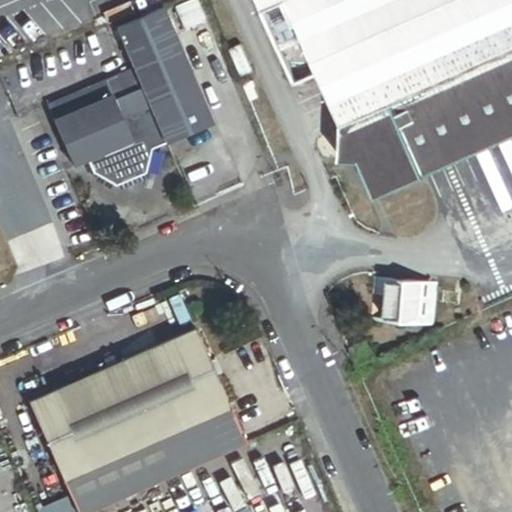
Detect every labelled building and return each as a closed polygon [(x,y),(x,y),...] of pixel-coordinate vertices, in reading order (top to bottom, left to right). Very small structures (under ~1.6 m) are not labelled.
[(363,162),(379,199),(511,140),(511,0),(262,0),(298,84),(324,73),(347,127),(345,161),(363,162)] [(117,27),(135,71),(165,144),(213,123),(166,7),(117,27)] [(165,144),(135,71),(50,105),(75,167),(88,161),(94,174),(118,186),(149,173),(153,149),(165,144)] [(248,85),(254,101),(262,98),(258,87),(259,87),(257,81),(248,85)] [(374,318),(374,322),(438,327),(441,284),(378,278),(376,296),(388,297),(386,319),(374,318)] [(376,296),(374,318),(386,319),(388,297),(376,296)] [(31,400),(80,511),(100,511),(251,446),(202,336),(198,327),(196,329),(31,400)] [(361,367),(383,357),(374,337),(352,347),(361,367)] [(179,511),(286,511),(269,472),(179,511)]
